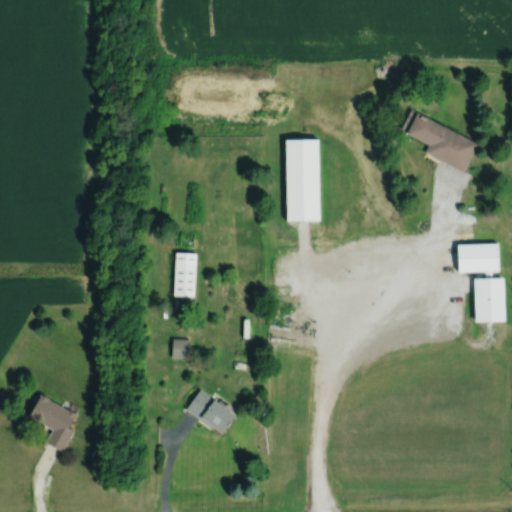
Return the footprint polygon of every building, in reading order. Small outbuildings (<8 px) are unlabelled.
[(475,142),(412,112),(403,133),(425,144),(422,152),(461,171),(475,142)] [(318,221),(318,138),(282,138),(282,221),(318,221)] [(453,243),(453,271),(496,271),(496,243),(453,243)] [(194,296),(194,252),(172,252),(172,296),(194,296)] [(501,321),(501,278),(471,278),(471,321),(501,321)] [(170,352),(190,352),(190,339),(170,339),(170,352)] [(233,411),(194,390),(183,411),(221,433),(233,411)] [(74,415),(37,393),(24,415),(48,430),(42,441),(59,451),(71,430),(66,428),(74,415)]
